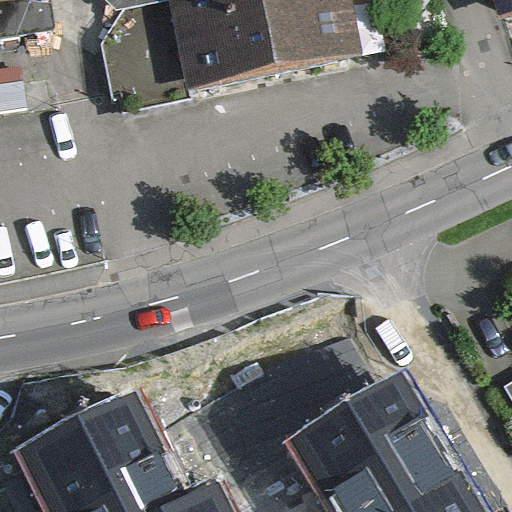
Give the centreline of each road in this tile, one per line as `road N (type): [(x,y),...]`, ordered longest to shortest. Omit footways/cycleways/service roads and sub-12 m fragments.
road 1 (tertiary): [(0,340),(240,278),(511,160)]
road 2 (residential): [(511,156),(484,82),(469,0)]
